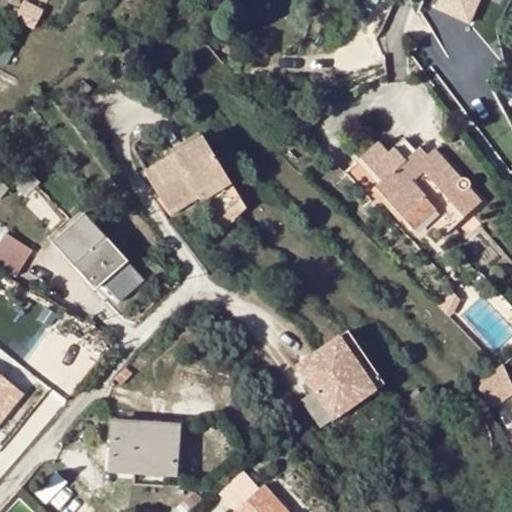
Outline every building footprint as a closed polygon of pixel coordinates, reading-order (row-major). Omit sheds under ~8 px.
[(44,10),(25,0),(24,0),(19,11),(15,9),(11,16),(17,19),(19,14),(37,23),(44,10)] [(484,0),(494,0),(503,4),(504,0),(439,0),(436,6),(473,24),(484,0)] [(309,110),(290,118),(305,133),(319,121),(309,110)] [(202,138),(148,172),(169,208),(197,191),(224,174),(202,138)] [(435,149),(426,156),(422,160),(415,152),(404,140),(389,152),(379,143),(362,158),(383,183),(378,187),(404,216),(426,198),(451,227),(481,203),(468,187),(468,184),(465,180),(460,179),(435,149)] [(419,148),(415,152),(422,160),(426,156),(419,148)] [(22,166),(8,179),(24,198),(38,185),(22,166)] [(230,185),(224,174),(197,191),(203,201),(230,185)] [(203,201),(221,233),(246,209),(230,185),(203,201)] [(83,216),(52,243),(63,254),(68,250),(98,284),(123,262),(83,216)] [(0,236),(0,270),(9,277),(25,254),(0,236)] [(68,250),(63,254),(93,289),(98,284),(68,250)] [(452,294),(437,307),(448,317),(453,313),(458,301),(452,294)] [(339,337),(326,346),(351,384),(365,375),(339,337)] [(326,346),(297,366),(314,391),(300,400),(319,428),(375,390),(365,375),(351,384),(326,346)] [(511,395),(511,389),(498,368),(475,385),(489,410),(511,395)] [(0,377),(0,420),(21,394),(0,377)] [(179,427),(114,423),(111,472),(176,476),(179,427)] [(220,494),(236,511),(237,511),(264,488),(247,470),(220,494)] [(288,511),(265,486),(264,488),(237,511),(288,511)]
